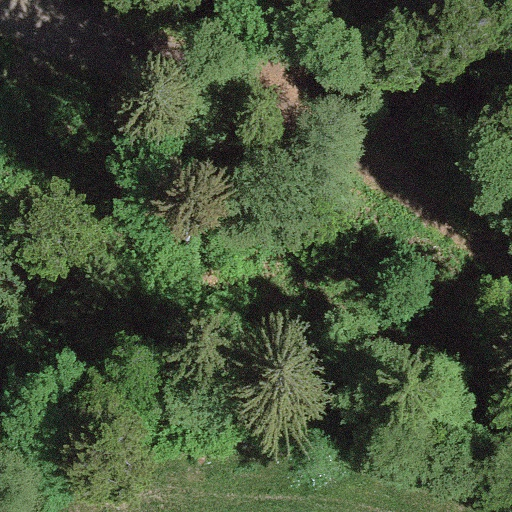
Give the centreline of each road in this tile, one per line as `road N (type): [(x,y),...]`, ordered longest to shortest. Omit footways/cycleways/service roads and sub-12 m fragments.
road 1 (track): [(511,10),(462,8),(263,63),(202,65),(0,24)]
road 2 (track): [(511,273),(108,0)]
